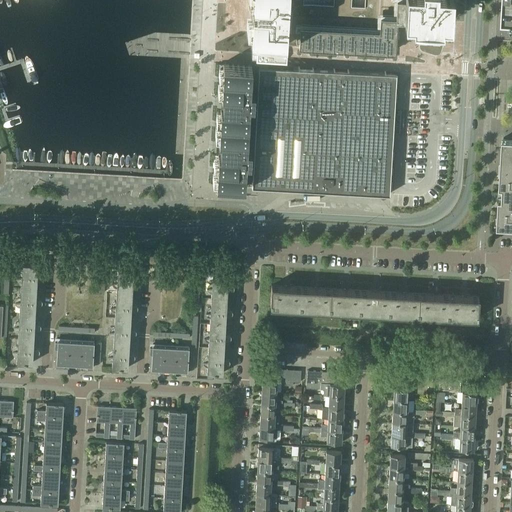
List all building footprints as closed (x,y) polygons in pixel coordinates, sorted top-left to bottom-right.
[(252,0),(250,41),(395,50),(448,53),(450,21),(450,0),(252,0)] [(511,0),(502,0),(502,24),(510,25),(510,24),(511,24),(511,0)] [(217,62),(210,183),(226,184),(249,185),(256,65),(217,62)] [(263,164),(262,182),(275,182),(275,187),(372,192),(373,192),(388,193),(389,192),(389,183),(390,184),(397,72),(362,71),(327,69),(260,65),(260,64),(259,64),(254,151),(259,151),(258,164),(263,164)] [(511,138),(503,138),(502,155),(502,164),(500,184),(500,186),(502,186),(501,198),(500,198),(498,225),(506,226),(511,226),(511,138)] [(262,186),(262,182),(263,164),(258,164),(253,164),(252,186),(262,186)] [(22,262),(21,287),(37,288),(38,263),(22,262)] [(118,268),(116,293),(132,293),(134,269),(118,268)] [(212,273),(211,298),(227,299),(228,274),(212,273)] [(270,305),(300,307),(301,286),(272,285),(270,305)] [(300,307),(330,309),(331,288),(301,286),(300,307)] [(21,287),(19,312),(35,313),(37,288),(21,287)] [(330,309),(359,310),(360,290),(331,288),(330,309)] [(359,310),(389,312),(390,291),(360,290),(359,310)] [(389,312),(418,314),(419,293),(390,291),(389,312)] [(116,293),(115,317),(131,318),(132,293),(116,293)] [(418,314),(448,316),(449,295),(419,293),(418,314)] [(449,295),(448,316),(478,317),(479,296),(449,295)] [(211,298),(210,323),(225,323),(227,299),(211,298)] [(19,312),(18,336),(34,337),(35,313),(19,312)] [(115,317),(113,342),(129,343),(131,318),(115,317)] [(210,323),(208,347),(224,348),(225,323),(210,323)] [(34,337),(18,336),(17,361),(33,362),(34,337)] [(56,363),(93,365),(94,342),(58,340),(56,363)] [(129,343),(113,342),(112,367),(128,368),(129,343)] [(153,345),(151,369),(188,371),(189,347),(153,345)] [(224,348),(208,347),(207,372),(223,373),(224,348)] [(262,379),(261,390),(276,391),(277,380),(279,380),(280,368),(267,368),(266,379),(262,379)] [(327,383),(344,384),(344,382),(345,382),(345,376),(345,375),(345,374),(344,373),(343,372),(341,372),(328,371),(327,383)] [(323,394),(329,394),(344,395),(345,384),(344,384),(327,383),(320,382),(320,388),(324,388),(323,394)] [(462,384),(461,402),(476,403),(477,385),(462,384)] [(394,387),(393,398),(408,399),(409,387),(394,387)] [(261,390),(261,402),(276,403),(282,403),(282,406),(288,406),(288,401),(282,401),(282,399),(276,399),(276,391),(261,390)] [(328,406),(344,407),(344,395),(329,394),(328,406)] [(393,398),(393,410),(408,411),(408,399),(393,398)] [(1,399),(0,411),(0,415),(13,416),(14,400),(13,400),(13,402),(8,401),(8,400),(1,399)] [(37,409),(37,414),(63,415),(64,403),(46,402),(46,409),(37,409)] [(261,402),(260,413),(275,414),(276,403),(261,402)] [(455,413),(476,414),(476,403),(461,402),(461,407),(455,407),(455,411),(448,411),(448,415),(455,416),(455,413)] [(109,433),(110,422),(111,406),(110,406),(110,407),(105,407),(105,405),(97,405),(96,421),(105,421),(104,432),(96,432),(96,436),(109,437),(109,433)] [(322,417),(328,417),(343,418),(344,407),(328,406),(322,405),(322,408),(322,417)] [(109,433),(109,437),(116,437),(122,437),(122,433),(123,422),(123,407),(123,406),(123,408),(118,407),(118,406),(111,406),(110,422),(117,422),(117,433),(109,433)] [(122,433),(122,437),(129,438),(135,438),(135,423),(136,407),(136,408),(131,408),(131,407),(123,407),(123,422),(130,423),(130,434),(122,433)] [(169,409),(168,421),(186,422),(186,410),(169,409)] [(393,410),(392,421),(413,422),(413,413),(414,411),(408,411),(393,410)] [(260,413),(260,425),(274,426),(275,414),(260,413)] [(455,416),(454,425),(460,425),(475,426),(476,414),(455,413),(455,416)] [(45,419),(45,427),(62,428),(63,415),(37,414),(36,419),(45,419)] [(315,431),(321,431),(321,429),(342,430),(343,418),(328,417),(327,423),(321,423),(321,426),(315,426),(315,431)] [(168,421),(167,434),(185,435),(186,422),(168,421)] [(392,421),(391,433),(412,434),(412,436),(418,437),(419,432),(412,432),(413,422),(392,421)] [(274,426),(260,425),(259,437),(280,438),(280,428),(280,426),(274,426)] [(459,437),(474,437),(475,426),(460,425),(460,431),(454,431),(453,434),(447,434),(447,438),(453,439),(453,436),(459,437)] [(45,427),(44,439),(62,440),(62,428),(45,427)] [(321,429),(321,431),(320,434),(327,435),(326,441),(342,442),(342,430),(321,429)] [(412,434),(391,433),(391,445),(412,446),(412,436),(412,434)] [(158,446),(167,446),(184,447),(185,435),(167,434),(167,441),(158,441),(158,446)] [(474,437),(459,437),(459,449),(474,450),(474,437)] [(44,439),(43,452),(61,453),(62,440),(44,439)] [(106,441),(105,454),(123,455),(124,442),(106,441)] [(167,446),(166,459),(184,460),(184,447),(167,446)] [(258,446),(258,458),(279,459),(279,457),(280,447),(258,446)] [(325,461),(340,462),(341,451),(327,450),(326,449),(326,450),(325,461)] [(43,452),(43,464),(60,465),(61,453),(43,452)] [(390,453),(389,465),(404,466),(405,454),(390,453)] [(105,454),(104,467),(122,468),(123,455),(105,454)] [(133,456),(133,463),(137,463),(137,469),(142,469),(142,456),(138,456),(138,457),(133,456)] [(451,469),(457,469),(473,470),(473,458),(452,457),(451,467),(445,467),(445,471),(451,471),(451,469)] [(258,458),(257,470),(272,470),(278,471),(279,461),(279,459),(258,458)] [(166,459),(165,472),(183,473),(184,460),(166,459)] [(325,473),(340,474),(340,462),(325,461),(325,473)] [(42,469),(42,477),(59,478),(60,465),(43,464),(34,464),(34,469),(42,469)] [(389,465),(389,477),(404,478),(404,466),(389,465)] [(104,467),(104,480),(122,481),(122,468),(104,467)] [(457,480),(472,481),(473,470),(457,469),(457,480)] [(257,470),(256,481),(272,482),(272,470),(257,470)] [(165,472),(165,484),(182,485),(183,473),(165,472)] [(324,485),(339,485),(340,474),(325,473),(324,479),(318,478),(318,482),(312,482),(311,486),(318,486),(318,484),(324,485)] [(33,484),(32,489),(59,490),(59,478),(42,477),(41,485),(33,484)] [(389,477),(388,488),(403,489),(409,490),(409,487),(409,483),(403,483),(404,478),(389,477)] [(104,480),(103,493),(130,494),(130,489),(121,489),(122,481),(104,480)] [(450,492),(471,493),(472,481),(457,480),(456,486),(451,486),(450,489),(444,489),(444,493),(450,494),(450,492)] [(256,481),(256,493),(271,494),(272,482),(256,481)] [(165,484),(164,497),(181,498),(182,485),(165,484)] [(323,496),(339,497),(339,485),(324,485),(318,484),(318,486),(317,490),(324,491),(323,496)] [(388,488),(387,500),(402,501),(403,489),(388,488)] [(59,490),(32,489),(32,494),(41,495),(40,503),(58,504),(59,490)] [(450,503),(456,504),(471,505),(471,493),(450,492),(450,494),(450,503)] [(130,494),(103,493),(102,506),(120,507),(120,499),(129,499),(130,494)] [(256,493),(255,504),(276,505),(276,507),(282,508),(283,503),(276,503),(277,494),(271,494),(256,493)] [(297,506),(304,507),(304,505),(306,505),(306,495),(298,495),(297,506)] [(310,510),(316,510),(317,508),(338,509),(339,497),(323,496),(323,502),(317,502),(317,505),(310,505),(310,510)] [(181,498),(164,497),(163,510),(181,511),(181,498)] [(387,500),(387,511),(389,511),(414,511),(408,511),(408,501),(402,501),(387,500)]
